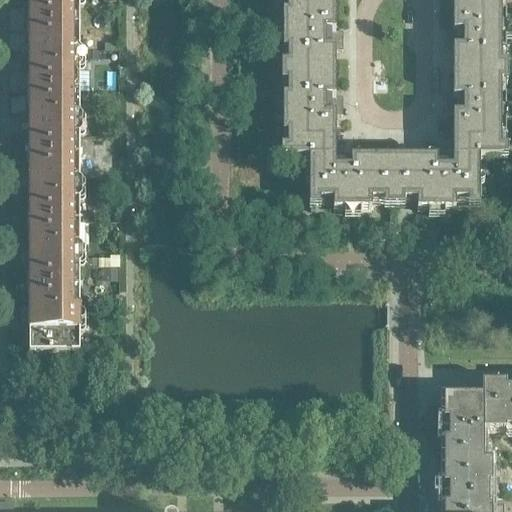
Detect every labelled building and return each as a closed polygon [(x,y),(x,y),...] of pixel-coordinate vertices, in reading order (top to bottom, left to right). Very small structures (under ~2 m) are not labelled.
[(21,0),(21,9),(29,9),(29,30),(79,30),(79,9),(83,9),(85,6),(85,0),(21,0)] [(335,34),(335,0),(287,0),(288,15),(276,15),(276,33),(276,54),(288,54),(288,76),(335,76),(335,51),(331,51),(331,49),(331,43),(343,43),(343,34),(335,34)] [(506,66),(506,16),(506,15),(501,15),(500,0),(453,0),(453,35),(446,34),(446,43),(457,43),(457,51),(453,51),(453,76),(507,76),(507,66),(506,66)] [(85,71),(85,53),(83,50),(79,50),(79,30),(29,30),(29,51),(21,51),(21,63),(29,63),(29,95),(79,95),(79,74),(83,74),(85,71)] [(335,162),(335,156),(335,118),(343,118),(343,109),(331,109),(331,101),(335,101),(335,76),(288,76),(288,99),(276,99),(276,137),(288,137),(288,161),(309,161),(335,162)] [(506,138),(506,100),(506,86),(507,86),(507,76),(453,76),(453,101),(457,101),(457,109),(446,109),(446,118),(453,118),(453,156),(453,161),(479,162),(501,162),(501,138),(506,138)] [(85,137),(85,119),(83,116),(79,116),(79,95),(29,95),(29,127),(21,127),(21,139),(29,139),(29,160),(79,160),(79,139),(83,140),(85,137)] [(479,204),(479,162),(453,161),(453,156),(446,156),(446,160),(436,160),(436,161),(408,161),(352,161),(352,160),(342,160),(342,156),(335,156),(335,162),(309,161),(309,204),(333,204),(333,214),(371,214),(371,204),(395,204),(408,204),(417,204),(417,214),(455,214),(455,204),(479,204)] [(85,201),(85,184),(83,181),(79,181),(79,160),(29,160),(29,181),(21,181),(21,193),(29,193),(29,225),(79,225),(79,204),(83,204),(85,201)] [(85,267),(85,249),(83,247),(79,247),(79,225),(29,225),(29,258),(21,258),(21,270),(29,270),(29,291),(79,291),(79,270),(83,270),(85,267)] [(85,332),(85,314),(82,311),(79,311),(79,291),(29,291),(29,312),(21,312),(21,324),(29,324),(29,356),(79,357),(79,335),(83,335),(85,332)] [(511,434),(511,383),(508,383),(505,386),(482,386),(482,400),(481,400),(481,435),(483,435),(511,434)] [(481,435),(481,400),(444,400),(444,424),(449,424),(449,433),(441,433),(440,433),(440,441),(444,444),(444,466),(483,466),(483,465),(483,435),(481,435)] [(489,508),(489,489),(492,489),(492,465),(483,465),(483,466),(444,466),(444,487),(440,490),(440,498),(441,498),(449,498),(449,508),(444,508),(443,511),(503,511),(504,508),(489,508)]
